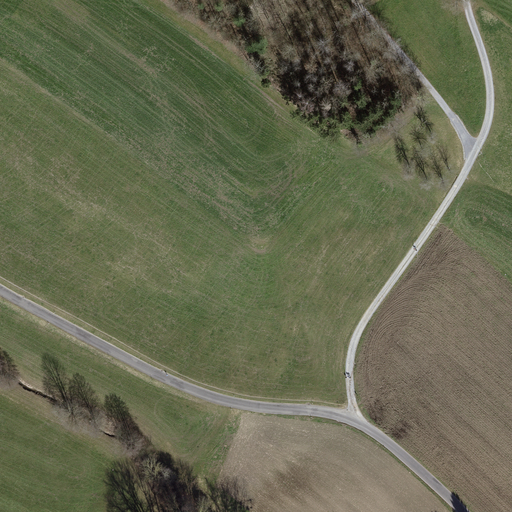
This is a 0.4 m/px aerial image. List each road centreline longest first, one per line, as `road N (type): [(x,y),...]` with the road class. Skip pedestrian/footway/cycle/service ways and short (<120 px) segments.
road 1 (unclassified): [(459,511),(353,419),(204,395),(0,289)]
road 2 (track): [(353,419),(348,371),(360,328),(488,124),(490,91),(466,0)]
road 3 (track): [(473,154),(449,112),(355,0)]
